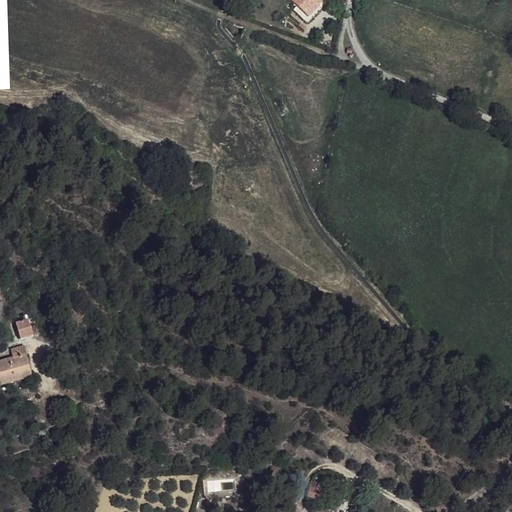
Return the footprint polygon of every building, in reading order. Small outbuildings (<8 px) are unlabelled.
[(296,2),(292,6),(308,21),(322,5),(319,1),(317,0),(312,0),(304,9),(296,2)] [(293,0),(296,2),(304,9),(312,0),(293,0)] [(28,321),(16,323),(18,340),(31,336),(28,321)] [(22,347),(11,351),(12,357),(0,361),(0,385),(31,375),(22,347)] [(328,489),(311,483),(307,495),(324,501),(328,489)]
